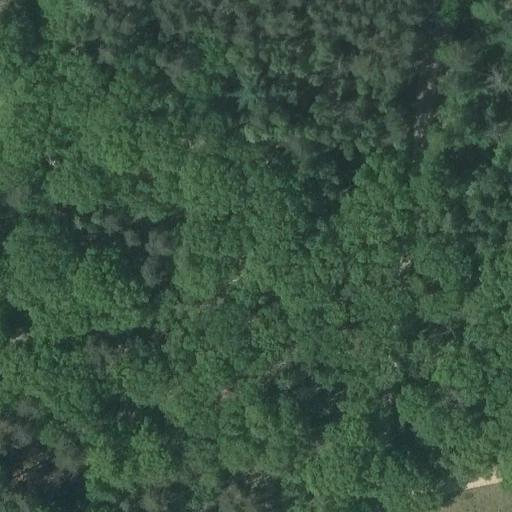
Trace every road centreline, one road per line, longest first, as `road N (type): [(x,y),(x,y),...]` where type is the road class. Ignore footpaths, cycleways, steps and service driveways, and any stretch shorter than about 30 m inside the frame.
road 1 (track): [(427,0),(381,511)]
road 2 (track): [(511,474),(412,497),(385,511)]
